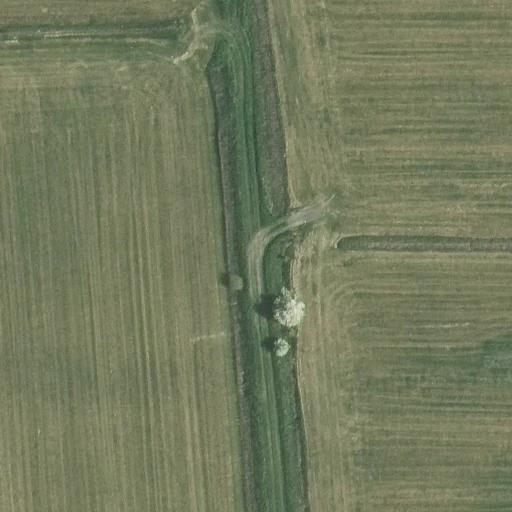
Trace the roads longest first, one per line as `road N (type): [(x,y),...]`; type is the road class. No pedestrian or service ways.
road 1 (track): [(231,0),(252,265)]
road 2 (track): [(252,265),(275,511)]
